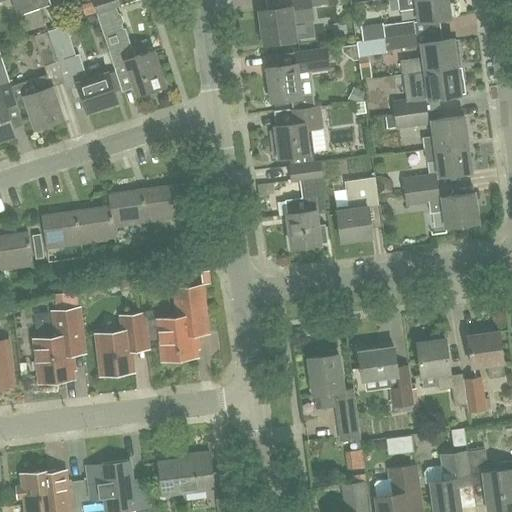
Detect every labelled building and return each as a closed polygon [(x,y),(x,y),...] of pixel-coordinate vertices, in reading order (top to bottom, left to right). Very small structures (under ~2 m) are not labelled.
[(40,8),(37,0),(12,0),(18,16),(40,8)] [(49,0),(37,0),(40,8),(51,5),(49,0)] [(92,0),(92,1),(96,12),(97,13),(116,7),(121,5),(135,0),(92,0)] [(267,10),(260,11),(264,43),(295,39),(293,23),(312,20),(311,6),(328,4),(327,0),(284,0),(286,7),(267,10)] [(448,0),(398,0),(399,10),(417,7),(419,21),(450,17),(448,0)] [(96,12),(92,1),(82,5),(83,9),(85,16),(96,12)] [(153,50),(135,56),(134,55),(136,52),(134,49),(132,47),(126,29),(124,29),(122,25),(124,22),(121,15),(118,13),(116,7),(97,13),(112,60),(124,56),(137,95),(138,94),(139,98),(153,94),(152,90),(164,86),(153,50)] [(415,32),(414,20),(383,24),(384,36),(415,32)] [(66,25),(48,31),(58,60),(60,69),(66,87),(78,83),(87,110),(91,109),(95,112),(98,111),(98,107),(101,106),(104,110),(112,107),(113,102),(117,101),(108,73),(87,79),(79,53),(75,55),(66,25)] [(34,36),(44,65),(58,60),(48,31),(34,36)] [(417,46),(415,32),(384,36),(386,50),(417,46)] [(407,73),(457,66),(455,52),(459,51),(457,38),(453,39),(453,37),(422,41),(424,57),(400,60),(402,75),(407,74),(407,73)] [(357,46),(341,47),(342,53),(353,61),(359,61),(357,46)] [(300,63),(277,66),(268,67),(271,85),(268,86),(270,95),(272,95),(272,99),(275,99),(275,103),(288,101),(288,97),(300,95),(297,70),(328,66),(326,48),(299,51),(300,63)] [(0,138),(15,134),(14,130),(24,127),(16,101),(11,86),(0,53),(0,138)] [(369,56),(359,57),(360,68),(370,67),(369,56)] [(407,74),(409,86),(427,83),(429,99),(461,94),(461,93),(465,92),(463,79),(459,79),(457,66),(407,73),(407,74)] [(11,86),(16,101),(25,98),(35,128),(62,119),(48,74),(11,86)] [(357,88),(351,101),(355,103),(365,102),(364,92),(357,88)] [(426,110),(424,98),(393,102),(395,114),(426,110)] [(365,102),(355,103),(356,115),(366,113),(365,102)] [(280,156),(313,152),(310,128),(320,127),(318,106),(289,110),(291,123),(276,125),(278,141),(275,142),(272,145),(273,153),(276,155),(280,154),(280,156)] [(426,110),(395,114),(395,115),(385,116),(386,129),(428,123),(426,110)] [(434,136),(432,136),(422,138),(424,149),(424,148),(424,149),(468,143),(464,115),(432,119),(434,136)] [(437,160),(439,173),(402,177),(404,191),(437,186),(436,177),(471,172),(468,143),(424,149),(426,162),(437,160)] [(323,178),(321,161),(288,165),(290,182),(323,178)] [(366,206),(378,205),(374,177),(352,180),(355,208),(336,210),(340,240),(370,236),(366,206)] [(182,218),(177,184),(142,189),(148,223),(182,218)] [(439,196),(437,186),(404,191),(406,206),(429,202),(430,213),(444,211),(446,226),(478,222),(474,191),(439,196)] [(148,223),(142,189),(109,194),(113,228),(148,223)] [(115,239),(113,228),(109,194),(108,194),(110,205),(76,210),(81,244),(115,239)] [(285,200),(291,247),(327,242),(324,224),(317,225),(315,213),(319,212),(317,195),(285,200)] [(42,215),(47,249),(81,244),(76,210),(42,215)] [(0,270),(32,266),(28,232),(0,235),(0,270)] [(40,234),(32,235),(36,258),(43,257),(40,234)] [(196,355),(194,336),(208,334),(202,286),(174,289),(177,317),(158,319),(148,320),(150,340),(160,338),(162,359),(166,358),(167,363),(170,366),(179,365),(182,362),(181,357),(196,355)] [(40,382),(73,378),(71,355),(85,354),(80,309),(52,312),(55,336),(35,339),(40,382)] [(121,316),(123,332),(97,335),(101,375),(133,371),(130,350),(148,348),(144,313),(121,316)] [(504,377),(502,362),(503,362),(499,332),(467,337),(471,367),(485,365),(487,379),(504,377)] [(466,404),(463,381),(462,373),(450,375),(445,339),(416,343),(421,375),(437,373),(439,389),(452,387),(454,405),(466,404)] [(0,386),(13,385),(8,341),(0,341),(0,386)] [(397,366),(394,346),(358,351),(363,380),(387,376),(392,406),(393,406),(394,413),(412,411),(412,403),(413,403),(408,364),(397,366)] [(353,388),(342,389),(338,353),(308,357),(313,395),(320,394),(322,407),(336,406),(340,440),(359,437),(353,388)] [(463,381),(466,404),(468,413),(486,410),(481,378),(463,381)] [(408,433),(384,438),(387,453),(411,448),(408,433)] [(351,467),(361,466),(360,449),(350,450),(351,467)] [(498,464),(499,471),(487,472),(483,449),(467,451),(472,483),(484,481),(488,511),(491,511),(511,509),(511,460),(509,461),(509,460),(499,461),(498,464)] [(162,494),(213,487),(208,451),(191,453),(192,458),(157,462),(162,494)] [(439,455),(441,465),(427,467),(423,472),(425,483),(429,482),(432,511),(461,511),(457,485),(472,483),(467,451),(439,455)] [(102,464),(87,466),(88,470),(90,486),(92,501),(106,499),(108,511),(109,511),(109,509),(134,506),(135,508),(142,508),(149,507),(148,501),(145,478),(133,480),(131,480),(129,461),(128,461),(128,463),(102,466),(102,464)] [(376,480),(374,484),(377,511),(407,511),(406,499),(419,497),(415,465),(387,469),(388,479),(376,480)] [(71,511),(69,490),(66,473),(54,474),(53,471),(23,475),(27,511),(71,511)] [(341,483),(344,511),(366,511),(362,481),(341,483)] [(235,511),(234,497),(216,499),(217,511),(235,511)]
